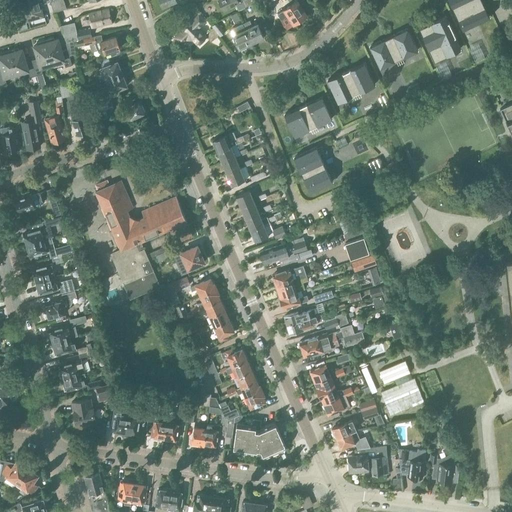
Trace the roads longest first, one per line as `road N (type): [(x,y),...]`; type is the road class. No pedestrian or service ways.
road 1 (residential): [(324,473),(176,123)]
road 2 (residential): [(324,473),(289,481),(54,442)]
road 3 (residential): [(376,179),(303,214),(246,67)]
road 4 (residential): [(54,442),(0,243)]
road 5 (residential): [(0,180),(176,123)]
road 6 (unknown): [(448,239),(510,404)]
road 7 (residential): [(246,67),(303,56),(363,0)]
road 8 (residential): [(473,511),(366,497),(338,504)]
